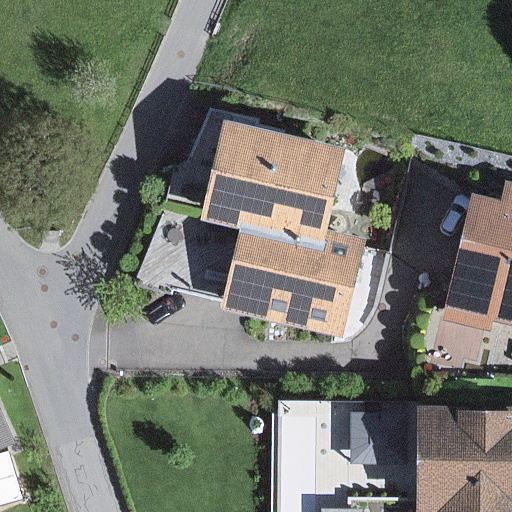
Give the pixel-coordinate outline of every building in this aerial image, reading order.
[(343,145),(219,113),(193,215),(236,226),(318,246),(323,224),(343,145)] [(504,196),(472,190),(445,316),(496,327),(499,313),(511,315),(511,176),(509,176),(504,196)] [(318,246),(236,226),(218,303),(347,333),(371,235),(323,224),(318,246)] [(0,353),(0,455),(36,441),(0,353)] [(511,511),(511,401),(421,399),(419,511),(435,511),(511,511)]
